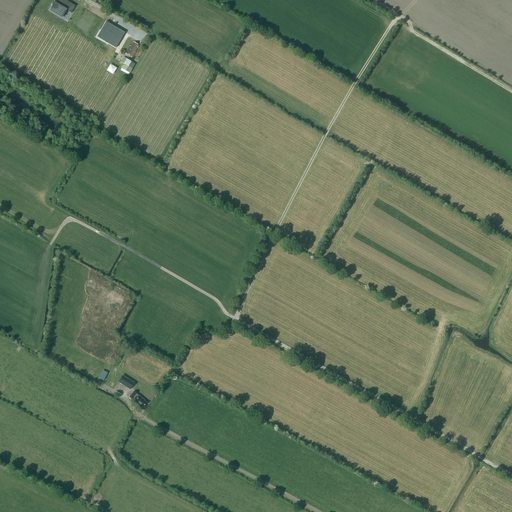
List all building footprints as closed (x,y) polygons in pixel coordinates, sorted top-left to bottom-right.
[(75,6),(65,0),(55,0),(55,2),(53,1),(50,11),(62,18),(66,10),(71,13),(69,12),(73,5),(75,6)] [(106,21),(97,36),(116,47),(125,32),(106,21)] [(129,46),(125,54),(132,58),(138,47),(136,46),(137,45),(134,42),(131,47),(129,46)] [(131,62),(127,59),(123,57),(120,62),(124,64),(120,70),(122,71),(123,70),(129,73),(132,68),(134,64),(131,62)] [(108,71),(115,74),(119,67),(112,63),(108,71)] [(99,380),(104,382),(110,369),(105,367),(99,380)] [(134,383),(122,375),(118,382),(130,389),(134,383)] [(143,407),(146,403),(144,401),(145,400),(138,395),(138,396),(136,395),(133,399),(134,400),(134,401),(141,406),(143,407)]
